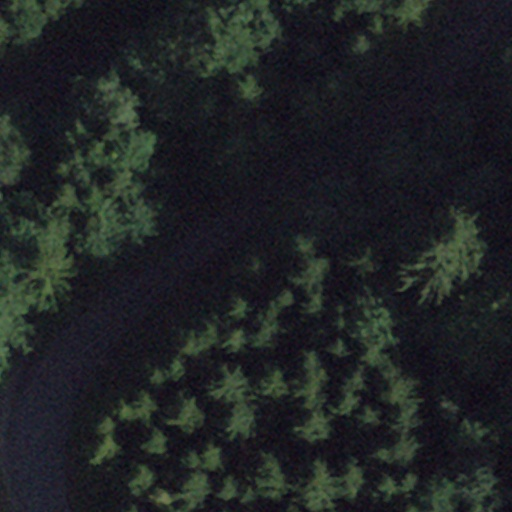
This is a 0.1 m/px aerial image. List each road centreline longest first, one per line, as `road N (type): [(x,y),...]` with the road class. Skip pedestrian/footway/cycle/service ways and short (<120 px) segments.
road 1 (unclassified): [(508,0),(261,209),(123,300),(80,347),(53,410),(58,511)]
road 2 (unclassified): [(0,82),(164,0)]
